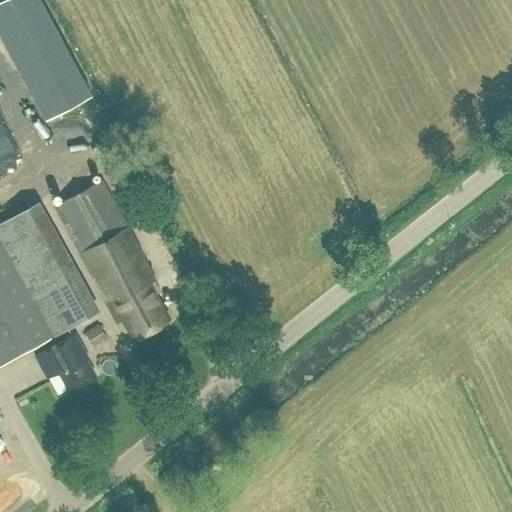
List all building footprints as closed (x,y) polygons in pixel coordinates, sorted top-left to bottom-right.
[(89,93),(39,0),(0,0),(0,36),(43,118),(89,93)] [(170,321),(150,283),(155,281),(101,178),(55,203),(116,320),(122,317),(134,340),(170,321)] [(0,362),(31,347),(49,336),(91,313),(31,202),(0,218),(0,362)] [(93,344),(106,336),(100,326),(86,334),(93,344)] [(47,377),(58,371),(67,388),(93,374),(82,353),(84,352),(73,332),(45,347),(46,349),(35,355),(47,377)] [(0,511),(16,511),(30,506),(6,451),(0,453),(0,511)]
